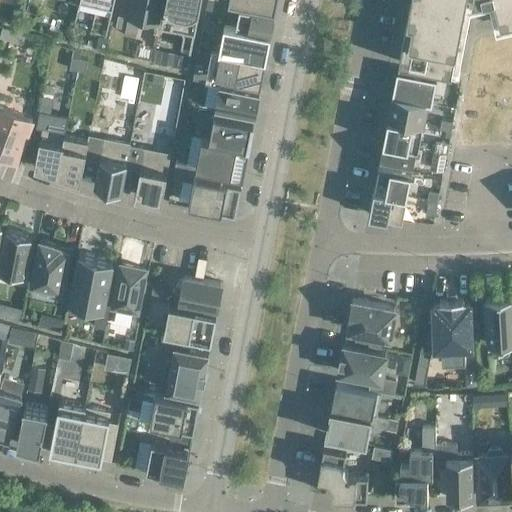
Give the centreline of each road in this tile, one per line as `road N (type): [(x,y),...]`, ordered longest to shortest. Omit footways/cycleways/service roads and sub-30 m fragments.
road 1 (residential): [(268,511),(323,238)]
road 2 (residential): [(260,236),(207,508)]
road 3 (residential): [(260,236),(98,203),(0,169)]
road 4 (residential): [(323,238),(369,0)]
road 5 (residential): [(307,0),(260,236)]
road 6 (residential): [(207,508),(0,461)]
road 7 (residential): [(511,243),(433,247),(323,238)]
